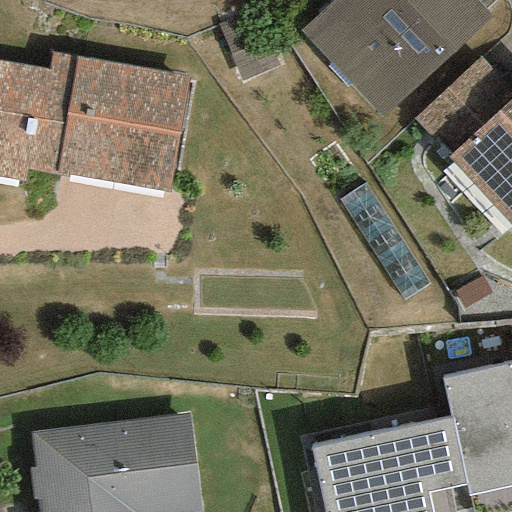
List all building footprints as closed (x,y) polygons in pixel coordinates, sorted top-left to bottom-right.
[(490,16),(474,0),(332,0),(299,30),(380,117),(490,16)] [(252,9),(214,26),(239,81),(277,64),(252,9)] [(188,74),(52,51),(49,70),(0,61),(0,177),(25,182),(27,171),(55,176),(56,172),(168,191),(188,74)] [(445,154),(511,95),(479,58),(412,118),(445,154)] [(511,94),(511,95),(445,154),(511,229),(511,94)] [(464,484),(467,497),(511,486),(511,363),(441,378),(450,418),(464,484)] [(431,511),(428,492),(464,484),(450,418),(308,450),(321,511),(431,511)] [(187,511),(181,428),(24,440),(29,511),(187,511)]
